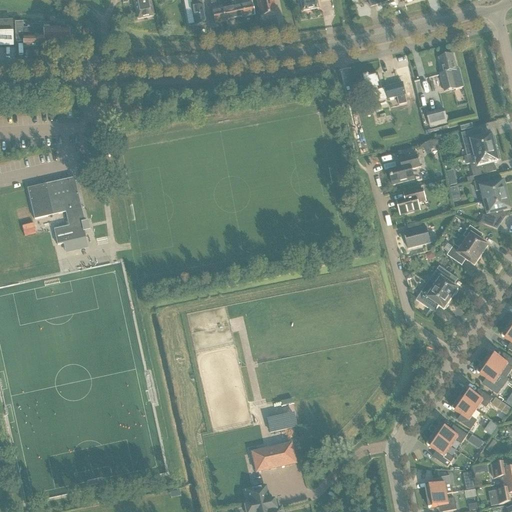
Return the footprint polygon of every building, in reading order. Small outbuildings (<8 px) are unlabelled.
[(132,0),(137,20),(154,16),(150,0),(132,0)] [(194,26),(206,24),(201,0),(191,0),(192,4),(190,4),(191,8),(194,26)] [(235,20),(230,0),(229,0),(221,2),(221,6),(217,7),(215,1),(210,2),(215,24),(225,22),(235,20)] [(230,0),(235,20),(254,16),(251,0),(246,0),(247,1),(241,2),(240,0),(230,0)] [(276,15),(273,0),(255,0),(259,18),(276,15)] [(318,9),(316,0),(300,0),(302,12),(318,9)] [(23,47),(44,46),(43,41),(69,40),(69,30),(59,31),(59,29),(43,29),(43,26),(33,26),(33,29),(23,29),(23,22),(15,22),(15,36),(16,42),(23,42),(23,47)] [(0,47),(13,47),(13,32),(0,32),(0,47)] [(454,58),(453,55),(439,59),(443,74),(440,75),(442,82),(443,82),(446,92),(464,88),(459,69),(457,70),(454,58)] [(403,84),(385,88),(385,89),(382,90),(378,75),(371,76),(370,76),(362,78),(363,83),(358,85),(360,95),(374,92),(376,101),(388,98),(388,100),(397,98),(399,106),(407,104),(405,96),(406,96),(403,84)] [(444,109),(427,114),(430,126),(447,122),(444,109)] [(473,147),(475,155),(495,149),(494,146),(496,146),(494,138),(492,138),(492,136),(481,139),(479,131),(463,135),(466,149),(473,147)] [(496,153),(495,149),(475,155),(464,157),(464,158),(466,158),(468,165),(470,164),(473,178),(490,174),(487,166),(499,163),(498,161),(500,160),(498,152),(496,153)] [(402,167),(389,171),(393,186),(415,180),(412,170),(420,168),(417,156),(400,160),(402,167)] [(74,178),(28,189),(34,220),(66,213),(69,227),(54,230),(57,246),(86,239),(84,231),(89,230),(87,223),(84,223),(74,178)] [(482,190),(485,202),(507,196),(504,183),(497,185),(496,184),(490,185),(489,180),(475,184),(477,191),(482,190)] [(397,203),(401,216),(420,211),(418,203),(426,201),(423,190),(408,194),(410,200),(397,203)] [(511,210),(507,196),(485,202),(488,216),(489,216),(488,218),(484,217),(482,223),(495,228),(498,218),(505,217),(503,212),(511,210)] [(464,245),(481,257),(488,246),(480,240),(483,236),(470,227),(464,237),(468,240),(464,245)] [(404,234),(408,250),(431,244),(427,228),(404,234)] [(481,257),(464,245),(461,250),(454,246),(447,256),(462,266),(466,260),(474,266),(481,257)] [(451,275),(439,267),(428,284),(451,300),(458,290),(446,282),(451,275)] [(451,300),(428,284),(416,301),(428,309),(432,302),(444,310),(451,300)] [(429,320),(434,313),(430,310),(425,318),(429,320)] [(511,329),(509,327),(502,337),(511,344),(511,346),(509,350),(511,352),(511,329)] [(502,361),(491,353),(484,363),(501,375),(507,379),(511,370),(511,359),(506,355),(502,361)] [(501,375),(484,363),(477,373),(488,381),(484,387),(497,396),(504,386),(497,382),(501,375)] [(466,389),(459,399),(476,411),(481,405),(486,409),(492,399),(481,391),(477,397),(466,389)] [(472,418),(476,411),(459,399),(452,410),(463,417),(459,423),(471,431),(477,422),(472,418)] [(267,420),(270,432),(296,427),(293,414),(267,420)] [(441,426),(434,436),(451,448),(456,441),(461,445),(467,436),(456,428),(452,433),(441,426)] [(447,454),(451,448),(434,436),(427,446),(438,454),(434,459),(448,468),(454,459),(447,454)] [(294,460),(289,441),(250,449),(254,469),(294,460)] [(502,484),(511,482),(511,469),(507,471),(506,463),(491,466),(494,480),(501,478),(502,484)] [(474,488),(471,473),(464,474),(467,490),(474,488)] [(425,488),(427,498),(447,495),(446,489),(452,488),(450,477),(436,479),(438,486),(425,488)] [(511,482),(502,484),(503,491),(496,492),(499,505),(511,502),(511,495),(511,482)] [(264,495),(262,488),(246,492),(248,503),(246,504),(247,507),(244,508),(244,511),(280,511),(280,509),(275,510),(273,501),(270,502),(270,498),(267,499),(266,494),(264,495)] [(447,495),(427,498),(429,509),(441,507),(442,511),(447,511),(456,510),(454,499),(448,500),(447,495)]
